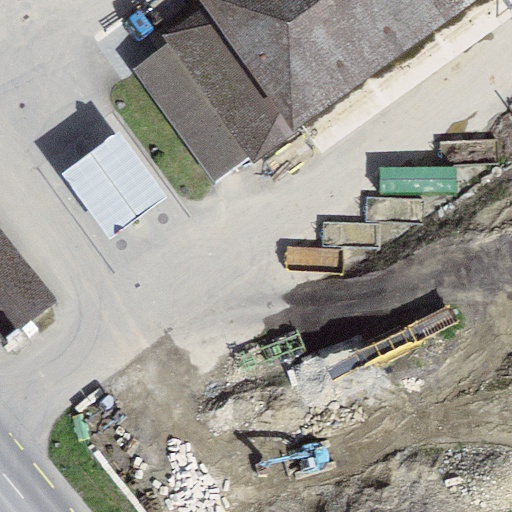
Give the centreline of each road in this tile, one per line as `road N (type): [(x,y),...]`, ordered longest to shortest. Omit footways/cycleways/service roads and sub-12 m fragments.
road 1 (track): [(0,410),(511,47)]
road 2 (track): [(0,174),(108,331)]
road 3 (track): [(110,0),(0,77)]
